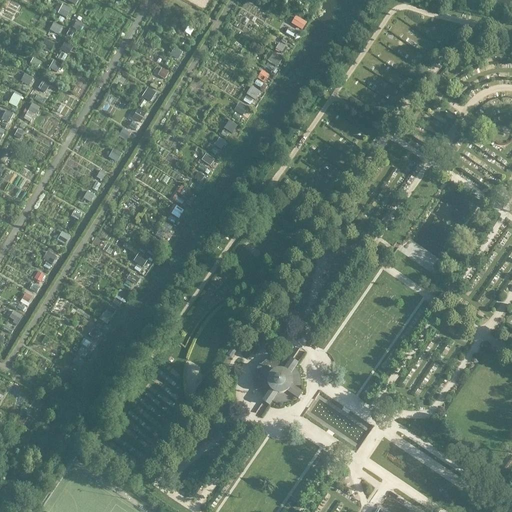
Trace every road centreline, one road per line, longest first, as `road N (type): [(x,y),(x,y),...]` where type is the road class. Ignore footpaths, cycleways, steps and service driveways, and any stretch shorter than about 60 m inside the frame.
road 1 (track): [(173,0),(216,26),(5,366)]
road 2 (track): [(0,257),(152,0)]
